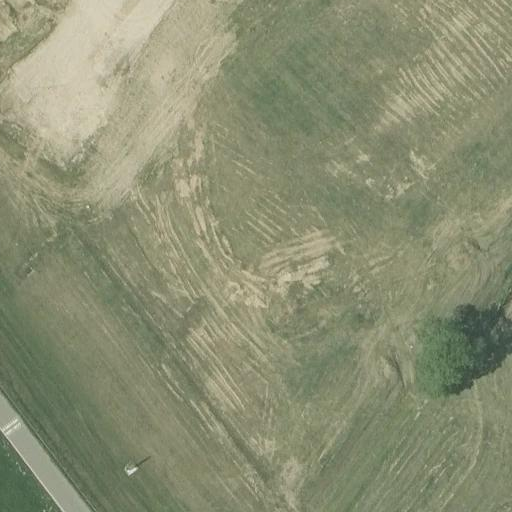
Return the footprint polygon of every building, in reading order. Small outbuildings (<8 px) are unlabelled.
[(251,0),(77,216),(132,296),(345,21),(373,0),(251,0)] [(511,83),(508,80),(354,264),(388,292),(511,139),(511,0),(477,0),(511,44),(511,83)] [(188,307),(157,329),(228,428),(348,343),(324,306),(270,345),(282,361),(245,388),(188,307)] [(511,344),(495,367),(511,379),(511,344)] [(511,458),(501,450),(480,477),(511,500),(511,458)] [(493,511),(465,491),(449,511),(493,511)]
